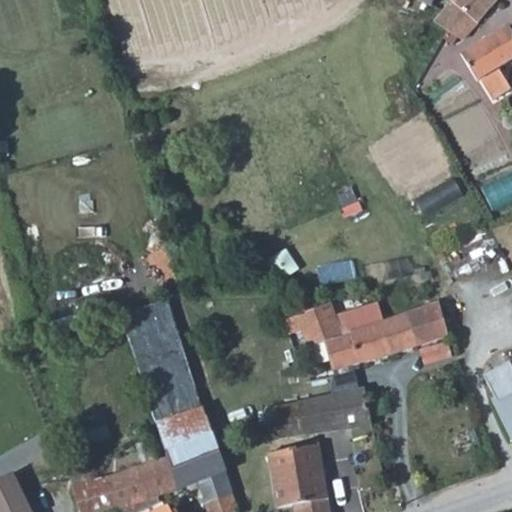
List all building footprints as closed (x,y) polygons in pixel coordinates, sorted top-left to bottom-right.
[(454,0),(437,21),(450,32),(463,41),(498,0),(454,0)] [(511,29),(511,27),(463,55),(478,82),(490,102),(508,92),(495,70),(511,60),(511,29)] [(498,211),(511,204),(511,175),(487,187),(498,211)] [(284,280),(303,267),(292,251),(273,263),(284,280)] [(337,317),(332,303),(284,321),(290,337),(304,333),(309,349),(325,344),(333,372),(371,361),(418,347),(408,313),(384,321),(378,303),(337,317)] [(408,313),(418,347),(451,336),(441,303),(408,313)] [(431,363),(455,357),(452,344),(428,350),(431,363)] [(139,400),(152,432),(214,427),(193,378),(139,400)] [(368,396),(333,400),(331,386),(300,390),(301,405),(266,409),(270,438),(374,425),(368,396)] [(511,438),(511,388),(493,396),(511,438)] [(72,468),(84,511),(108,511),(135,502),(172,488),(225,471),(214,427),(152,432),(147,433),(150,444),(99,458),(101,468),(88,472),(86,464),(72,468)] [(332,511),(320,444),(269,454),(279,508),(295,505),(296,511),(332,511)] [(8,478),(0,462),(0,511),(34,511),(17,473),(8,478)] [(50,511),(84,511),(72,468),(58,472),(59,476),(48,479),(52,492),(36,497),(40,511),(50,508),(50,511)] [(208,511),(238,511),(232,493),(205,502),(208,511)]
